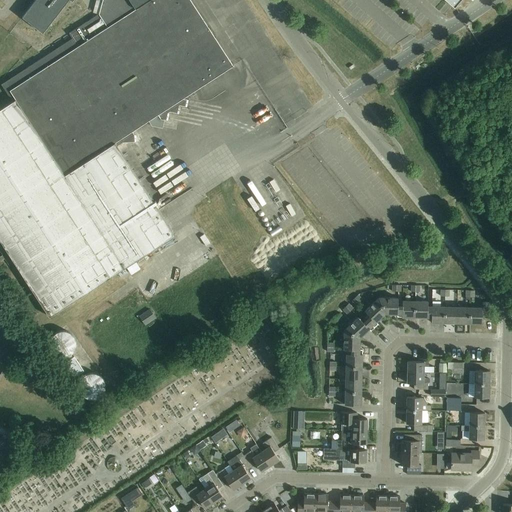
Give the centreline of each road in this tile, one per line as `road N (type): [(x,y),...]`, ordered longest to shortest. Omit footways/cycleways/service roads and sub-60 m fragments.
road 1 (residential): [(507,341),(498,289),(324,82),(269,0)]
road 2 (residential): [(386,478),(391,348),(406,339),(507,341)]
road 3 (residential): [(386,478),(280,477),(224,511)]
